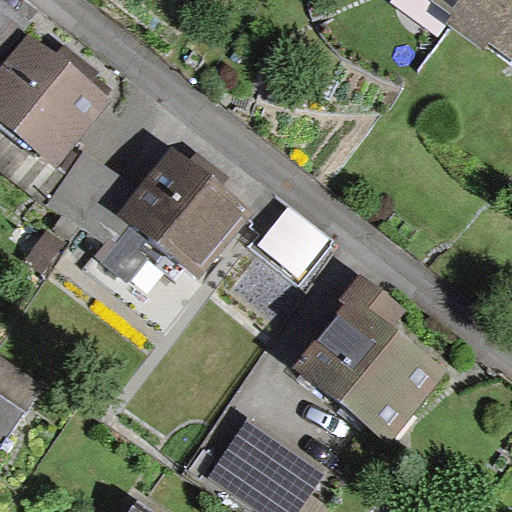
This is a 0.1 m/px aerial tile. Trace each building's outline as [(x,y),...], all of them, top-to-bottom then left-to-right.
[(435,0),(450,11),(458,0),(435,0)] [(511,0),(458,0),(450,11),(443,20),(484,48),(489,41),(511,58),(511,0)] [(0,53),(12,36),(0,27),(0,53)] [(87,119),(14,67),(0,86),(0,179),(29,200),(87,119)] [(242,218),(169,166),(104,256),(177,308),(242,218)] [(120,208),(71,173),(33,226),(81,261),(120,208)] [(316,249),(279,223),(247,267),(284,293),(316,249)] [(395,317),(363,294),(302,376),(390,441),(437,377),(381,336),(395,317)] [(0,365),(0,448),(38,390),(0,365)] [(241,511),(281,511),(308,475),(250,434),(210,489),(241,511)]
